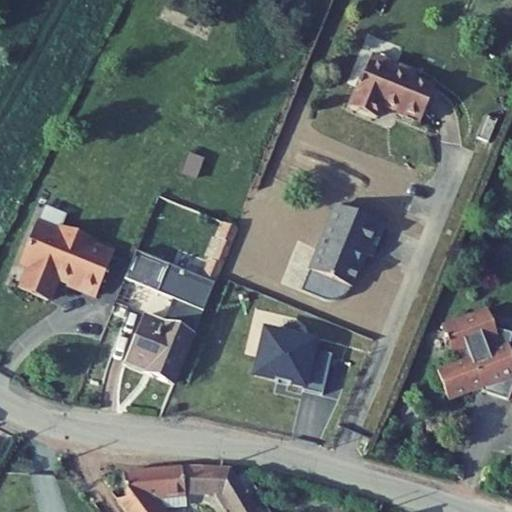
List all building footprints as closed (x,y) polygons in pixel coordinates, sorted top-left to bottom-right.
[(374,40),(353,86),(379,98),(386,84),(402,91),(400,94),(422,104),(439,69),(422,60),(423,55),(400,44),(397,50),(374,40)] [(380,206),(333,187),(302,274),(326,286),(345,277),(360,234),(370,240),(380,206)] [(66,209),(46,198),(27,233),(38,239),(26,262),(48,274),(58,256),(98,277),(121,235),(100,224),(103,217),(71,200),(66,209)] [(148,296),(145,301),(194,323),(246,215),(236,208),(210,263),(144,229),(130,258),(179,282),(168,306),(148,296)] [(145,301),(128,335),(154,341),(173,351),(166,363),(173,367),(194,323),(145,301)] [(304,320),(256,307),(243,354),(310,372),(321,334),(302,329),(304,320)] [(450,403),(469,398),(472,396),(473,394),(472,389),(481,387),(483,394),(485,398),(508,411),(511,397),(511,373),(511,360),(510,354),(511,350),(511,341),(498,334),(492,312),(447,325),(456,357),(459,356),(462,365),(440,371),(450,403)] [(128,335),(125,341),(149,354),(153,348),(128,335)] [(153,348),(149,354),(166,363),(173,351),(154,341),(128,335),(153,348)] [(481,387),(472,389),(473,394),(476,396),(483,394),(481,387)] [(118,500),(126,511),(154,511),(147,502),(185,499),(185,492),(219,490),(228,511),(252,511),(232,465),(122,473),(127,495),(118,500)]
